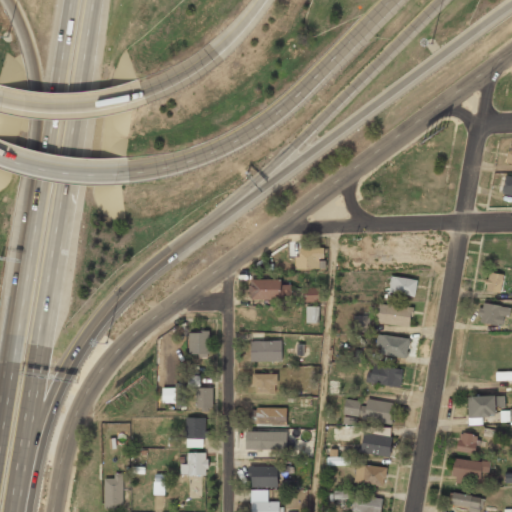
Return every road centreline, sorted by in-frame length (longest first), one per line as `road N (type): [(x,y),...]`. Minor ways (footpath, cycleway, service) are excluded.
road 1 (secondary): [(52,511),(78,401),(119,347),(511,50)]
road 2 (residential): [(493,65),(416,511)]
road 3 (motorway): [(191,234),(511,4)]
road 4 (motorway): [(37,345),(93,0)]
road 5 (motorway): [(191,234),(292,148),(440,0)]
road 6 (motorway): [(15,511),(50,400),(75,350),(119,293),(191,234)]
road 7 (motorway): [(128,171),(237,140),(298,93),(390,0)]
road 8 (motorway): [(36,203),(0,434)]
road 9 (residential): [(227,511),(229,299)]
road 10 (motorway): [(8,0),(35,78),(36,203)]
road 11 (motorway): [(71,0),(36,203)]
road 12 (motorway): [(9,511),(37,345)]
road 13 (motorway): [(144,92),(218,51),(263,0)]
road 14 (motorway): [(0,98),(67,107),(144,92)]
road 15 (residential): [(369,222),(511,220)]
road 16 (motorway): [(0,154),(57,170),(128,171)]
